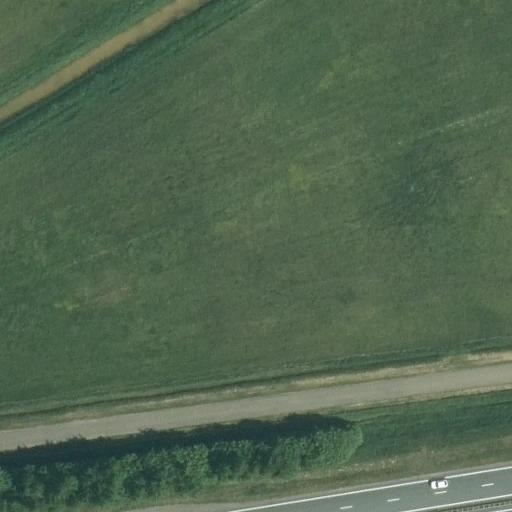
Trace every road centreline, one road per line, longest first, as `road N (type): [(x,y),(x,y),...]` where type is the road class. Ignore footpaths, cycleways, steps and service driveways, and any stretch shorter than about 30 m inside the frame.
road 1 (unclassified): [(511,374),(0,443)]
road 2 (track): [(145,0),(0,88)]
road 3 (trunk): [(511,485),(348,511)]
